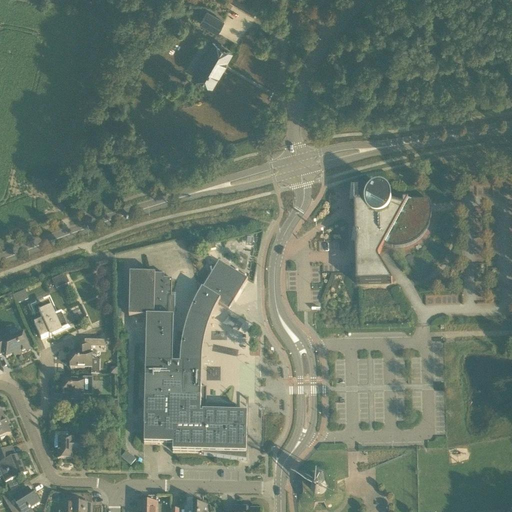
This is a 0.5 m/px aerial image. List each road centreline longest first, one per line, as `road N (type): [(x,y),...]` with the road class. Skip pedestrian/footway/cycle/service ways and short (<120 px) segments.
road 1 (secondary): [(0,260),(190,195)]
road 2 (tertiary): [(285,464),(312,428),(312,362),(275,302)]
road 3 (unclassified): [(296,158),(296,94),(364,0)]
road 4 (tertiary): [(275,302),(300,390),(299,427),(285,464)]
road 5 (residential): [(277,487),(121,489)]
road 6 (tertiary): [(275,302),(277,253),(304,197),(300,172)]
road 7 (residential): [(103,330),(50,351),(41,412),(27,419)]
road 8 (secondary): [(511,128),(390,147)]
road 9 (residential): [(108,488),(55,479),(27,419)]
